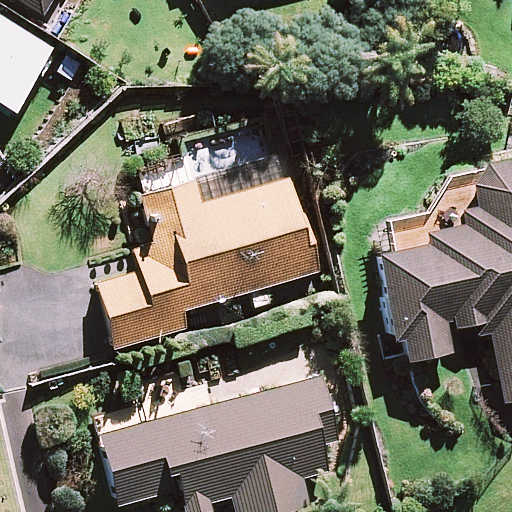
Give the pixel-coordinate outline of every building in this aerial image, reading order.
[(11,0),(37,15),(45,0),(11,0)] [(0,105),(10,112),(49,45),(0,15),(0,105)] [(278,181),(263,134),(134,174),(154,240),(131,247),(138,268),(93,282),(113,348),(182,326),(178,312),(318,267),(290,177),(278,181)] [(374,261),(399,366),(451,354),(447,338),(487,329),(505,404),(511,402),(511,160),(488,166),(490,174),(468,180),(474,205),(457,209),(462,229),(427,237),(429,248),(374,261)] [(179,490),(185,511),(219,511),(233,508),(233,511),(283,511),(305,506),(297,479),(324,470),(315,440),(335,434),(318,377),(98,442),(117,509),(179,490)]
